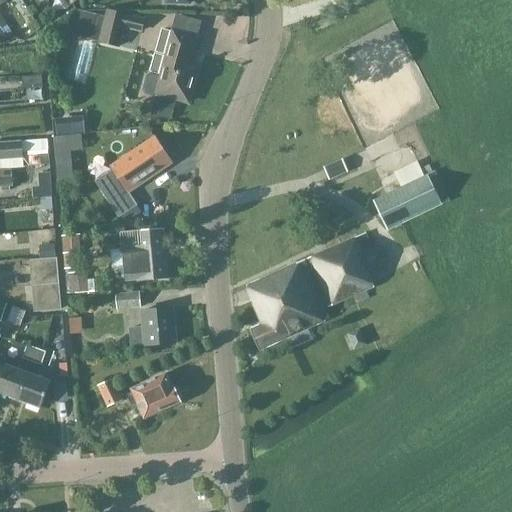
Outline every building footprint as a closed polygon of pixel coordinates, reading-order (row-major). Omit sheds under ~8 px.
[(107,10),(105,16),(99,41),(118,47),(123,27),(142,31),(144,20),(107,10)] [(156,94),(188,102),(199,65),(188,62),(195,38),(173,32),(161,75),(151,72),(146,75),(142,90),(145,95),(154,98),(155,97),(156,94)] [(84,78),(88,39),(71,37),(67,76),(84,78)] [(20,84),(37,85),(38,73),(20,72),(20,84)] [(172,164),(154,137),(110,166),(113,170),(95,182),(119,218),(137,206),(129,193),(172,164)] [(0,160),(24,158),(23,140),(0,142),(0,160)] [(402,176),(427,165),(420,149),(395,159),(402,176)] [(324,167),(329,179),(348,170),(342,159),(324,167)] [(48,168),(33,169),(35,194),(50,193),(48,168)] [(373,200),(387,229),(449,199),(435,170),(373,200)] [(168,244),(164,245),(163,230),(144,232),(143,229),(119,231),(121,252),(117,252),(118,266),(124,266),(126,281),(138,280),(171,278),(168,244)] [(365,232),(247,286),(253,299),(252,300),(262,324),(252,329),(262,349),(329,319),(307,264),(308,264),(329,306),(375,286),(368,271),(386,263),(378,244),(372,247),(365,232)] [(61,236),(63,254),(65,254),(76,252),(81,252),(79,235),(63,236),(61,236)] [(31,274),(58,272),(57,258),(30,260),(31,274)] [(32,286),(59,284),(58,272),(31,274),(32,286)] [(34,298),(60,296),(59,284),(32,286),(34,298)] [(115,294),(116,310),(141,308),(139,292),(115,294)] [(60,296),(34,298),(35,311),(62,309),(60,296)] [(12,306),(6,321),(19,325),(24,313),(25,310),(12,306)] [(176,343),(173,309),(141,312),(142,328),(130,329),(131,346),(144,345),(144,346),(176,343)] [(78,313),(66,314),(67,330),(79,330),(78,313)] [(0,392),(18,400),(37,348),(27,345),(19,370),(5,365),(0,377),(0,392)] [(37,348),(18,400),(41,408),(51,382),(37,377),(46,352),(37,348)] [(131,390),(133,392),(127,395),(132,405),(137,403),(144,419),(180,403),(174,389),(173,389),(166,374),(131,390)] [(114,381),(99,387),(108,406),(122,400),(114,381)]
